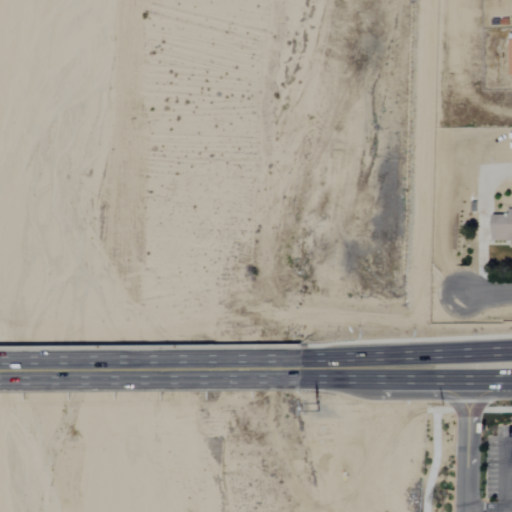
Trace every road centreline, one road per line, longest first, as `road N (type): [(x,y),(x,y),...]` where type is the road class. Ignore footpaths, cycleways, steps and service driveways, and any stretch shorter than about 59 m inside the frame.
road 1 (primary): [(299,370),(0,371)]
road 2 (primary): [(299,370),(511,366)]
